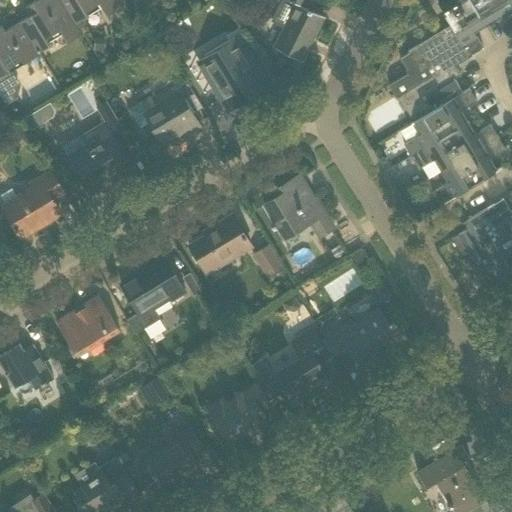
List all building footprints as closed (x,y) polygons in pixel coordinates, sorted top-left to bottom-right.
[(76,24),(77,23),(63,0),(44,0),(42,2),(41,0),(35,0),(26,6),(31,14),(20,21),(20,22),(21,21),(39,51),(49,45),(45,39),(59,30),(66,43),(82,34),(76,24)] [(118,0),(63,0),(77,23),(88,17),(86,12),(100,4),(108,17),(123,7),(118,0)] [(302,61),(325,16),(306,7),(309,0),(282,0),(273,19),(284,25),(273,47),(302,61)] [(484,48),(469,25),(480,18),(480,19),(481,18),(470,0),(436,0),(452,24),(471,56),(484,48)] [(481,17),(492,11),(506,34),(511,30),(511,14),(503,0),(470,0),(481,18),(482,18),(481,17)] [(511,0),(503,0),(511,14),(511,0)] [(38,52),(39,51),(21,21),(20,22),(5,31),(2,25),(0,25),(0,77),(9,72),(7,68),(21,59),(23,63),(39,54),(38,52)] [(408,50),(409,52),(401,57),(407,68),(406,69),(408,73),(389,84),(395,95),(397,94),(405,107),(403,108),(412,123),(463,92),(449,69),(471,56),(452,24),(408,50)] [(228,112),(270,87),(251,55),(259,50),(240,27),(227,35),(232,44),(208,59),(221,82),(213,86),(228,112)] [(165,45),(159,35),(146,43),(152,53),(165,45)] [(105,50),(105,37),(95,37),(95,50),(105,50)] [(181,140),(202,128),(176,84),(155,96),(153,93),(127,109),(139,130),(151,123),(161,141),(176,132),(181,140)] [(404,144),(411,156),(461,126),(460,126),(453,115),(477,101),(469,88),(463,92),(412,123),(412,124),(402,130),(408,141),(404,144)] [(18,101),(8,107),(14,117),(24,111),(18,101)] [(131,164),(113,135),(112,133),(122,127),(107,101),(96,107),(104,121),(61,145),(67,154),(71,160),(93,194),(94,193),(91,189),(101,182),(131,164)] [(33,108),(29,126),(46,130),(50,112),(33,108)] [(21,119),(5,128),(14,143),(30,133),(21,119)] [(440,171),(498,136),(491,124),(467,138),(460,127),(461,127),(461,126),(411,156),(418,169),(422,167),(428,178),(440,171)] [(432,191),(440,205),(489,175),(482,163),(506,149),(498,136),(440,171),(447,182),(432,191)] [(9,216),(22,236),(23,236),(21,233),(42,220),(44,223),(61,213),(53,200),(65,193),(50,169),(27,182),(30,187),(1,203),(9,216)] [(278,194),(265,203),(277,223),(272,225),(281,240),(311,222),(319,237),(334,228),(316,198),(314,199),(307,188),(302,191),(294,177),(275,189),(278,194)] [(482,287),(501,276),(509,271),(493,244),(511,232),(511,213),(503,199),(468,220),(471,227),(452,238),(482,289),(483,289),(482,287)] [(217,228),(190,244),(207,273),(251,246),(232,214),(215,225),(217,228)] [(340,245),(329,250),(335,260),(345,254),(340,245)] [(268,246),(254,254),(267,276),(281,267),(268,246)] [(142,272),(121,284),(138,313),(127,320),(135,333),(159,319),(152,306),(167,297),(169,301),(185,292),(165,258),(164,258),(167,263),(144,276),(142,272)] [(202,291),(190,272),(182,277),(194,296),(202,291)] [(504,296),(498,285),(487,292),(494,303),(504,296)] [(75,309),(56,321),(70,344),(67,346),(74,359),(121,331),(99,295),(98,295),(100,299),(77,313),(75,309)] [(300,307),(294,297),(283,303),(286,310),(293,312),(300,307)] [(349,348),(360,366),(405,339),(393,320),(389,323),(380,308),(355,324),(352,319),(324,337),(336,356),(349,348)] [(317,393),(332,384),(318,362),(329,354),(313,329),(293,341),(302,356),(272,375),(272,373),(258,382),(272,405),(286,396),(291,405),(315,390),(317,393)] [(54,378),(33,344),(24,350),(20,343),(0,354),(0,361),(15,386),(28,378),(35,390),(54,378)] [(57,353),(62,360),(71,354),(67,347),(57,353)] [(149,398),(163,389),(156,377),(141,386),(149,398)] [(208,408),(229,441),(253,426),(256,431),(269,423),(262,411),(272,405),(258,382),(211,411),(209,408),(208,408)] [(87,417),(76,423),(82,433),(93,427),(87,417)] [(163,489),(200,466),(193,456),(205,448),(192,427),(179,435),(181,439),(148,460),(154,470),(151,471),(163,489)] [(454,511),(466,511),(487,499),(464,464),(471,460),(462,444),(417,472),(427,487),(435,482),(448,502),(447,503),(449,507),(451,506),(454,511)] [(76,506),(80,511),(107,511),(112,509),(113,511),(140,494),(116,456),(99,466),(102,472),(73,490),(81,503),(76,506)] [(56,511),(54,507),(52,507),(43,493),(34,499),(31,493),(8,508),(10,511),(56,511)] [(492,511),(506,511),(497,497),(487,503),(492,511)]
